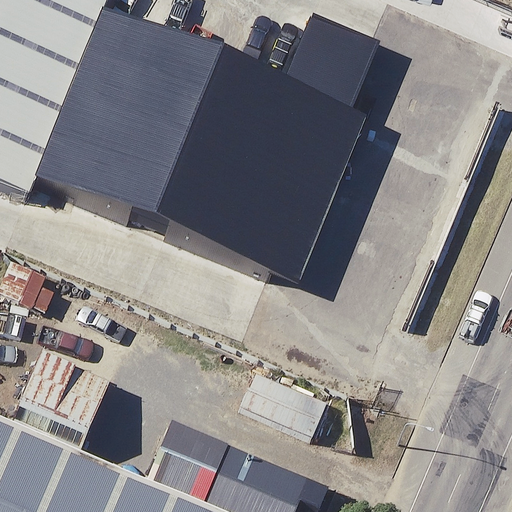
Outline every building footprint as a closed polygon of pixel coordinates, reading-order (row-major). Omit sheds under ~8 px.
[(0,0),(0,184),(53,57),(69,17),(26,0),(0,0)] [(0,225),(240,325),(308,162),(53,57),(0,184),(0,225)] [(11,266),(0,293),(0,329),(25,340),(28,331),(39,335),(59,285),(11,266)] [(110,387),(45,361),(24,414),(89,440),(110,387)] [(329,403),(257,373),(242,411),(313,441),(329,403)] [(73,511),(91,472),(0,431),(0,498),(2,493),(44,511),(73,511)]
